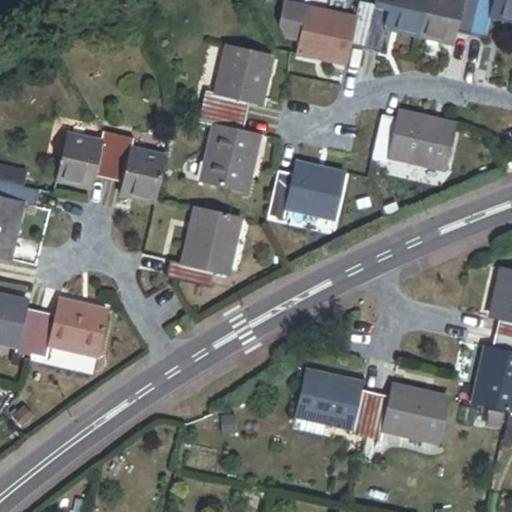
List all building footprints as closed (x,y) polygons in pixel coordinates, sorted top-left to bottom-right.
[(391,0),(375,0),(374,6),(389,10),(391,0)] [(417,35),(425,0),(391,0),(389,10),(385,28),(417,35)] [(460,0),(425,0),(417,35),(450,43),(453,33),(460,0)] [(467,36),(475,0),(460,0),(453,33),(467,36)] [(475,0),(467,36),(483,40),(489,15),(492,0),(475,0)] [(511,20),(511,0),(492,0),(489,15),(511,20)] [(373,6),(357,2),(352,20),(346,46),(362,50),(373,6)] [(385,28),(389,10),(374,6),(373,6),(362,50),(378,54),(385,28)] [(346,46),(352,20),(307,10),(297,55),(314,59),(315,55),(343,61),(346,46)] [(265,78),(270,58),(225,48),(214,95),(247,102),(256,104),(262,78),(265,78)] [(203,92),(199,108),(244,119),(247,102),(214,95),(203,92)] [(244,119),(199,108),(196,124),(212,127),(240,134),(244,119)] [(432,122),(397,114),(395,120),(387,158),(443,171),(452,129),(432,124),(432,122)] [(387,158),(395,120),(380,116),(370,161),(386,164),(387,158)] [(257,137),(240,134),(212,127),(200,182),(241,192),(246,169),(249,170),(257,137)] [(117,137),(101,133),(99,143),(91,177),(106,181),(117,137)] [(91,177),(99,143),(67,136),(57,181),(89,188),(91,177)] [(133,140),(117,137),(106,181),(122,184),(130,151),(133,140)] [(153,200),(163,158),(130,151),(122,184),(120,195),(153,203),(153,200)] [(27,172),(0,166),(0,182),(24,188),(27,172)] [(295,166),(292,176),(285,209),(331,220),(342,174),(323,170),(322,172),(295,166)] [(292,176),(277,172),(267,216),(282,220),(285,209),(292,176)] [(0,182),(0,200),(20,205),(34,208),(37,192),(24,188),(0,182)] [(20,205),(0,200),(0,258),(5,260),(10,237),(13,238),(20,205)] [(239,220),(197,211),(192,231),(190,231),(182,265),(212,272),(226,275),(239,220)] [(182,265),(168,262),(165,277),(209,287),(212,272),(182,265)] [(499,290),(493,318),(497,319),(511,322),(511,273),(500,270),(496,289),(499,290)] [(0,344),(16,348),(24,310),(26,303),(0,297),(0,344)] [(57,304),(54,317),(48,347),(95,358),(105,312),(86,308),(85,311),(57,304)] [(39,313),(24,310),(16,348),(15,353),(29,357),(39,313)] [(54,317),(39,313),(29,357),(45,360),(48,347),(54,317)] [(511,322),(497,319),(494,334),(511,338),(511,322)] [(511,338),(494,334),(490,349),(511,353),(511,338)] [(511,353),(490,349),(485,347),(476,381),(479,382),(474,404),(505,411),(511,412),(511,353)] [(326,380),(305,376),(296,417),(349,430),(358,392),(359,384),(327,377),(326,380)] [(392,387),(389,399),(381,431),(435,444),(445,402),(424,397),(425,394),(392,387)] [(373,395),(358,392),(349,430),(348,434),(363,438),(373,395)] [(389,399),(373,395),(363,438),(379,442),(381,431),(389,399)] [(488,412),(485,427),(501,430),(503,416),(488,412)]
